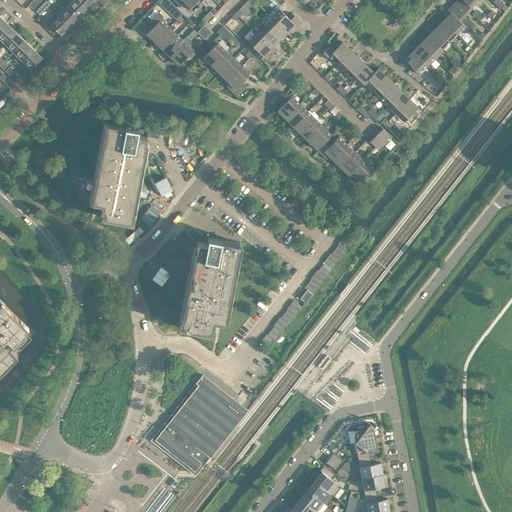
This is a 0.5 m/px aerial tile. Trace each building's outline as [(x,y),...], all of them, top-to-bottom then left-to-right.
[(33,9),(41,0),(32,0),(28,4),(33,9)] [(78,17),(87,8),(78,0),(73,0),(67,6),(78,17)] [(78,0),(87,8),(90,5),(91,6),(96,1),(94,0),(78,0)] [(194,12),(202,3),(198,0),(172,0),(178,5),(176,7),(187,18),(194,12)] [(463,0),(456,0),(452,4),(448,9),(459,20),(471,8),(463,0)] [(39,15),(49,5),(45,1),(35,11),(39,15)] [(505,10),(507,7),(504,5),(500,1),(496,5),(500,9),(501,7),(505,10)] [(78,17),(67,6),(59,15),(69,26),(78,17)] [(240,10),(236,14),(240,18),(243,14),(246,17),(250,12),(244,6),(240,10)] [(446,17),(443,20),(457,34),(465,26),(459,20),(448,9),(443,14),(446,17)] [(292,32),(297,27),(302,22),(292,13),(288,18),(280,10),(273,18),(287,32),(289,30),(292,32)] [(146,34),(154,42),(168,27),(160,19),(163,17),(158,12),(149,21),(154,26),(146,34)] [(61,35),(69,26),(59,15),(50,24),(61,35)] [(273,18),(265,26),(279,40),(287,32),(273,18)] [(449,41),(457,34),(443,20),(435,28),(449,41)] [(15,32),(6,23),(0,29),(0,38),(4,43),(15,32)] [(188,24),(178,33),(182,38),(193,29),(188,24)] [(211,32),(204,24),(197,32),(205,40),(211,32)] [(236,39),(223,25),(216,32),(223,38),(224,38),(227,41),(229,39),(233,43),(236,39)] [(271,48),(279,40),(265,26),(257,34),(271,48)] [(154,42),(162,49),(176,35),(168,27),(154,42)] [(435,28),(427,35),(442,49),(449,41),(435,28)] [(188,38),(195,31),(193,29),(186,36),(188,38)] [(190,40),(197,33),(195,31),(188,38),(190,40)] [(13,51),(24,40),(15,32),(4,43),(13,51)] [(271,48),(257,34),(249,42),(263,56),(271,48)] [(162,49),(170,57),(184,43),(176,35),(162,49)] [(434,57),(442,49),(427,35),(420,43),(434,57)] [(22,60),(32,49),(24,40),(13,51),(18,56),(14,60),(18,63),(22,60)] [(217,43),(203,57),(211,65),(225,51),(224,50),(227,47),(220,41),(218,44),(217,43)] [(321,54),(326,58),(328,56),(337,64),(350,49),(342,41),(335,49),(330,45),(321,54)] [(184,43),(170,57),(178,65),(192,51),(184,43)] [(420,43),(412,51),(426,65),(434,57),(420,43)] [(30,69),(41,58),(32,49),(22,60),(30,69)] [(358,57),(350,49),(337,64),(344,71),(358,57)] [(219,73),(233,58),(225,51),(211,65),(219,73)] [(418,73),(426,65),(412,51),(404,59),(418,73)] [(344,71),(352,79),(366,65),(358,57),(344,71)] [(227,80),(241,66),(233,58),(219,73),(227,80)] [(374,72),(366,65),(352,79),(360,87),(365,83),(364,82),(374,72)] [(227,86),(232,91),(237,96),(246,86),(241,82),(249,74),(241,66),(227,80),(230,83),(227,86)] [(17,83),(21,79),(9,67),(5,71),(17,83)] [(365,83),(372,90),(386,76),(378,68),(374,72),(364,82),(365,83)] [(0,79),(10,90),(15,85),(3,74),(0,76),(0,79)] [(394,84),(386,76),(372,90),(380,98),(394,84)] [(298,92),(307,83),(303,79),(294,88),(298,92)] [(380,98),(388,105),(402,91),(394,84),(380,98)] [(410,99),(402,91),(388,105),(396,113),(410,99)] [(284,117),(298,103),(291,96),(277,110),(284,117)] [(418,107),(410,99),(396,113),(404,121),(418,107)] [(306,111),(298,103),(284,117),(292,125),(306,111)] [(371,107),(367,111),(363,115),(367,118),(370,115),(374,120),(379,115),(371,107)] [(314,119),(306,111),(292,125),(300,133),(314,119)] [(378,121),(384,115),(382,112),(376,119),(378,121)] [(314,119),(300,133),(309,141),(323,127),(314,119)] [(101,210),(99,216),(133,223),(146,151),(144,151),(144,149),(146,149),(148,142),(145,141),(146,135),(158,138),(159,131),(150,129),(150,131),(104,122),(89,201),(101,203),(100,210),(101,210)] [(386,140),(390,135),(381,126),(377,131),(386,140)] [(323,127),(309,141),(317,150),(326,140),(331,135),(323,127)] [(386,140),(377,131),(372,135),(381,144),(386,140)] [(381,144),(372,135),(368,140),(377,148),(381,144)] [(326,140),(317,150),(326,159),(329,156),(332,159),(346,145),(338,137),(330,144),(326,140)] [(346,145),(332,159),(340,167),(354,153),(346,145)] [(348,175),(362,161),(354,153),(340,167),(348,175)] [(362,161),(348,175),(356,182),(370,168),(362,161)] [(214,320),(227,322),(242,244),(201,235),(191,227),(187,232),(197,240),(196,246),(193,246),(192,253),(193,253),(193,255),(191,255),(178,326),(211,333),(212,327),(213,327),(214,320)] [(344,236),(340,240),(349,246),(352,242),(344,236)] [(345,251),(349,246),(340,240),(337,244),(338,245),(345,251)] [(338,245),(334,249),(343,256),(346,251),(345,251),(338,245)] [(343,256),(334,249),(331,253),(339,259),(339,260),(343,256)] [(330,253),(327,257),(335,263),(339,259),(331,253),(330,253)] [(324,261),(324,262),(332,268),(335,263),(327,257),(324,261)] [(324,262),(321,266),(329,272),(333,268),(332,268),(324,262)] [(318,270),(325,276),(326,277),(329,272),(321,266),(318,270)] [(317,270),(314,274),(322,280),(325,276),(318,270),(317,270)] [(310,278),(311,279),(319,285),(322,280),(314,274),(310,278)] [(311,279),(308,283),(316,289),(319,285),(311,279)] [(304,287),(313,294),(316,289),(308,283),(304,287)] [(300,298),(305,303),(313,294),(307,289),(300,298)] [(293,300),(290,304),(298,310),(301,306),(293,300)] [(0,370),(31,339),(24,333),(28,328),(0,301),(0,370)] [(295,315),(298,310),(290,304),(286,308),(287,309),(295,315)] [(287,309),(284,313),(292,320),(295,315),(287,309)] [(289,324),(292,320),(284,313),(280,317),(288,323),(289,324)] [(280,317),(276,321),(285,327),(288,323),(280,317)] [(281,332),(285,327),(276,321),(273,325),(274,326),(281,332)] [(274,326),(270,330),(279,337),(282,332),(281,332),(274,326)] [(275,341),(279,337),(270,330),(267,334),(275,340),(275,341)] [(266,334),(263,338),(271,344),(275,340),(267,334),(266,334)] [(268,349),(271,344),(263,338),(260,342),(268,349)] [(155,440),(183,462),(195,446),(207,455),(218,441),(245,408),(231,397),(202,374),(196,383),(198,385),(161,432),(155,440)] [(366,428),(360,429),(359,426),(354,427),(355,430),(352,430),(352,431),(347,431),(350,443),(355,442),(375,438),(373,427),(369,424),(366,428)] [(369,451),(377,450),(375,438),(355,442),(358,460),(370,458),(369,451)] [(201,463),(207,455),(195,446),(183,462),(194,471),(200,464),(201,463)] [(335,470),(343,460),(333,452),(325,462),(335,470)] [(371,464),(370,458),(358,460),(361,478),(382,474),(380,462),(371,464)] [(319,470),(321,472),(314,481),(333,496),(341,487),(331,479),(335,474),(323,465),(319,470)] [(341,476),(345,471),(340,467),(337,472),(341,476)] [(384,485),(382,474),(361,478),(365,496),(377,493),(375,487),(384,485)] [(174,487),(179,481),(175,478),(170,484),(174,487)] [(333,496),(314,481),(307,490),(322,502),(329,493),(333,496)] [(146,511),(155,511),(171,492),(164,486),(145,511),(146,511)] [(322,502),(307,490),(300,498),(316,511),(317,511),(316,511),(322,502)] [(353,503),(356,492),(350,490),(347,502),(353,503)] [(164,511),(177,496),(173,493),(158,511),(164,511)] [(367,511),(376,511),(389,510),(387,498),(378,500),(377,493),(365,496),(367,511)] [(316,511),(300,498),(293,507),(298,511),(316,511)]
